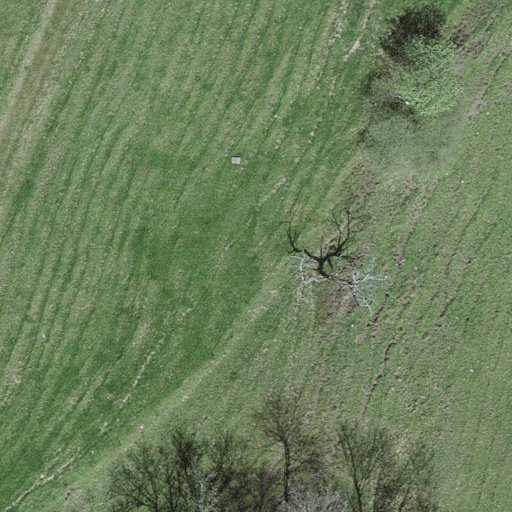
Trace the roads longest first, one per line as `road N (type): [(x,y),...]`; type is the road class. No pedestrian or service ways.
road 1 (track): [(50,511),(188,402),(276,300),(497,0)]
road 2 (track): [(0,164),(71,0)]
